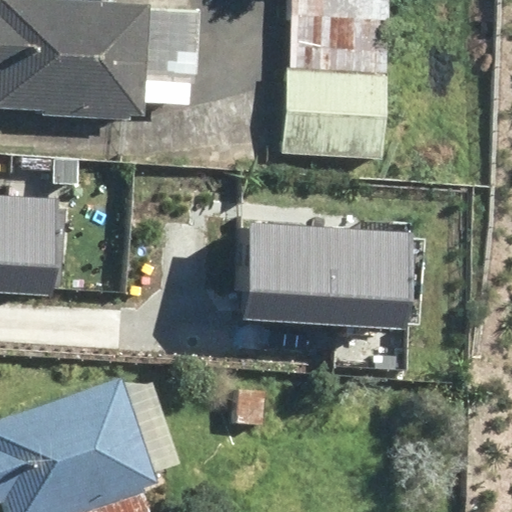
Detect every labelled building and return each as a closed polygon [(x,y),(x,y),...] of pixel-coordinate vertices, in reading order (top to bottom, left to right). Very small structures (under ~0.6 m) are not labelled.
[(0,0),(0,105),(137,111),(138,102),(186,104),(190,0),(0,0)] [(389,0),(283,0),(275,151),(380,157),(389,0)] [(0,199),(0,277),(44,278),(46,200),(0,199)] [(410,226),(200,214),(195,295),(405,307),(410,226)] [(167,305),(165,350),(253,353),(254,308),(167,305)] [(99,371),(0,400),(0,507),(129,469),(99,371)] [(258,383),(218,379),(214,429),(254,432),(258,383)]
